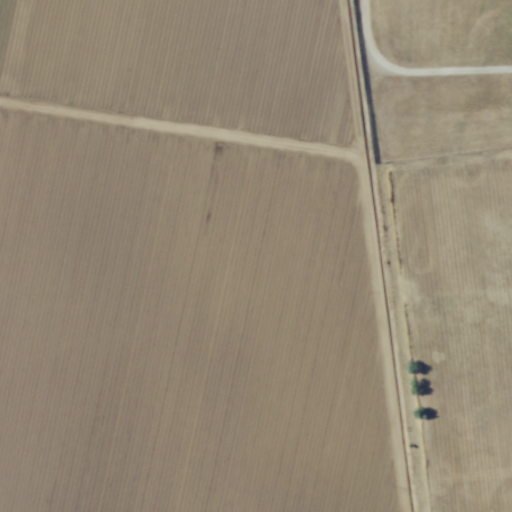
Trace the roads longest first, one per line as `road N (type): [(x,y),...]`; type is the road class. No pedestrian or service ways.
road 1 (track): [(390,511),(335,0)]
road 2 (residential): [(511,69),(381,68)]
